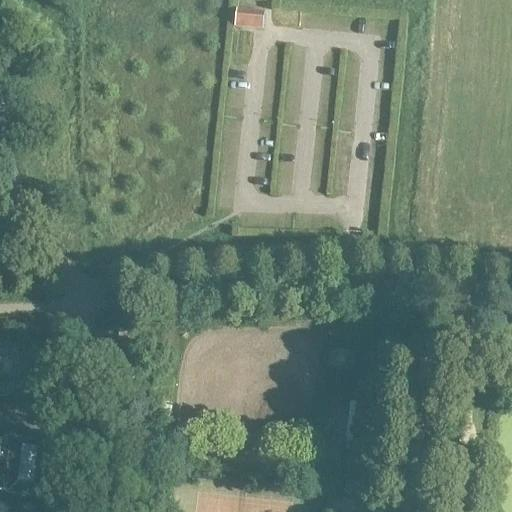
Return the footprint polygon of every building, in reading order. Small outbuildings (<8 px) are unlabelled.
[(235,28),(263,30),(264,14),(236,12),(235,28)] [(153,314),(146,375),(169,377),(173,335),(184,336),(186,317),(153,314)] [(352,373),(355,354),(330,351),(328,370),(327,370),(323,406),(349,409),(354,373),(352,373)] [(0,493),(42,499),(51,429),(0,422),(0,493)] [(335,511),(347,511),(348,500),(336,500),(335,511)]
